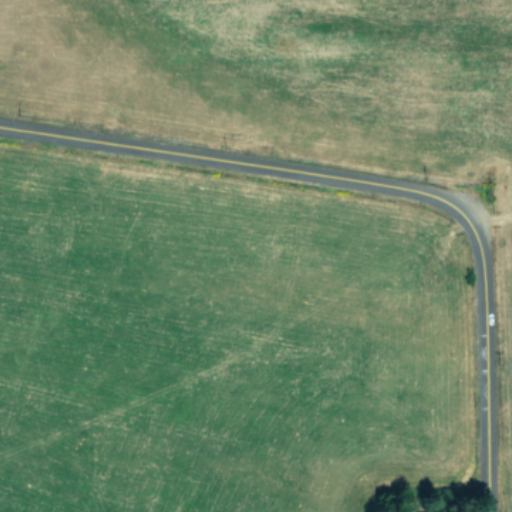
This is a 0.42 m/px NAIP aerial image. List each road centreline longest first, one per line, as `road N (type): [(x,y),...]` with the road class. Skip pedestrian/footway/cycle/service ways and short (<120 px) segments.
road 1 (residential): [(471,226),(456,208),(421,192),(0,126)]
road 2 (residential): [(486,511),(484,300),(471,226)]
